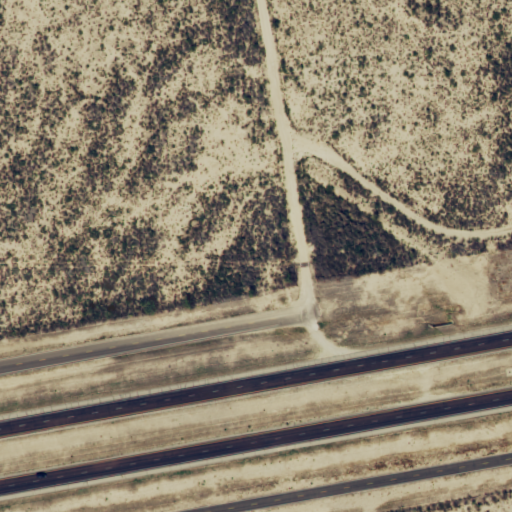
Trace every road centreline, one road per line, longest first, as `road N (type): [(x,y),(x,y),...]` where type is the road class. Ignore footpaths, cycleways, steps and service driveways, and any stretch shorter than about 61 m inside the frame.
road 1 (motorway): [(0,494),(511,398)]
road 2 (motorway): [(511,339),(0,427)]
road 3 (track): [(269,0),(307,239),(307,310)]
road 4 (residential): [(307,310),(0,365)]
road 5 (tertiary): [(212,511),(511,458)]
